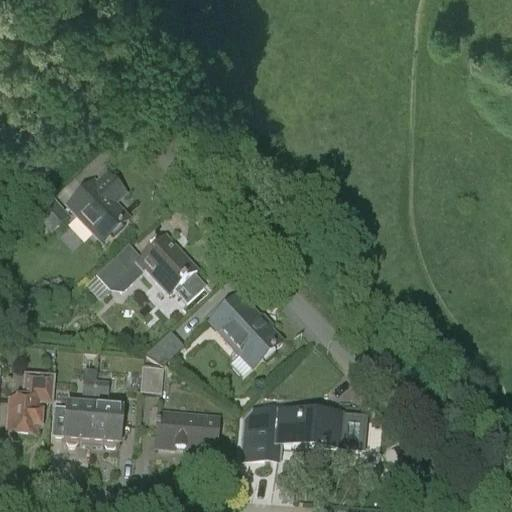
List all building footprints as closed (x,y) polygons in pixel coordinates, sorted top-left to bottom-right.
[(93,187),(69,211),(73,216),(103,246),(127,223),(113,208),(123,198),(106,180),(97,188),(96,190),(93,187)] [(49,202),(33,217),(51,237),(67,222),(49,202)] [(170,299),(196,276),(163,241),(135,268),(138,271),(141,268),(170,299)] [(115,262),(95,281),(109,296),(129,277),(115,262)] [(252,374),(281,347),(237,300),(208,327),(252,374)] [(161,372),(183,350),(169,336),(143,360),(161,372)] [(140,373),(138,398),(159,400),(162,375),(140,373)] [(41,419),(37,418),(38,407),(50,408),(52,384),(24,382),(22,405),(10,404),(7,441),(10,441),(12,445),(18,445),(22,442),(35,443),(36,432),(40,432),(41,419)] [(92,413),(94,413),(94,401),(95,388),(83,387),(82,400),(93,401),(92,413)] [(107,402),(108,389),(95,388),(94,401),(107,402)] [(320,453),(324,453),(325,452),(337,453),(339,423),(295,419),(297,394),(281,392),(279,415),(251,413),(242,422),(238,466),(278,469),(281,449),(320,451),(320,453)] [(76,447),(91,448),(94,413),(92,413),(66,411),(63,446),(66,446),(67,449),(74,449),(76,447)] [(94,413),(91,448),(105,449),(107,452),(114,453),(116,450),(119,450),(122,415),(94,413)] [(185,453),(185,456),(215,459),(218,424),(158,418),(155,454),(175,455),(175,452),(185,453)]
